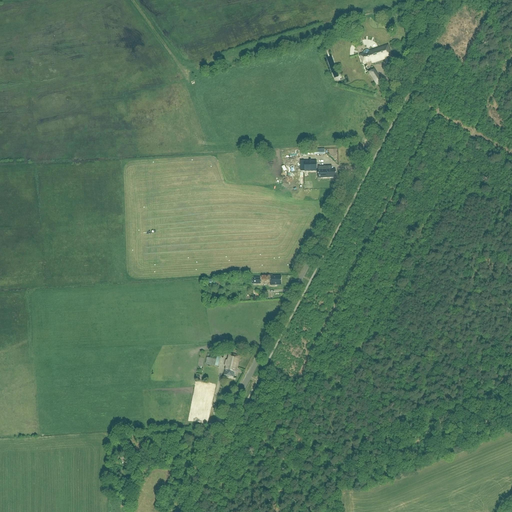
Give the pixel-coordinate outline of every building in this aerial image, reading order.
[(391,55),(388,45),(369,51),(368,51),(368,50),(367,50),(366,50),(365,50),(364,51),(363,52),(363,53),(359,55),(362,64),(370,61),(371,63),(384,59),(384,58),(391,55)] [(378,78),(373,69),(368,72),(376,86),(384,81),(381,76),(378,78)] [(316,171),(316,160),(299,161),(300,172),(316,171)] [(320,169),(321,178),(336,178),(335,170),(329,170),(329,168),(320,169)] [(271,286),(280,285),(280,277),(271,277),(271,286)] [(214,352),(210,351),(209,356),(213,357),(212,359),(206,358),(205,364),(217,366),(219,360),(219,359),(219,358),(220,353),(214,352)] [(235,374),(240,356),(229,353),(227,361),(226,360),(224,366),(226,367),(224,375),(233,378),(234,374),(235,374)]
